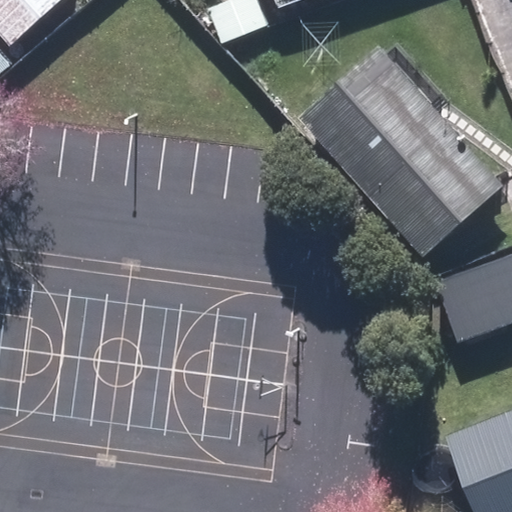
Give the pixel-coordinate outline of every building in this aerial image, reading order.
[(0,0),(0,33),(12,46),(63,0),(0,0)] [(223,0),(207,8),(225,46),(270,25),(258,0),(223,0)] [(382,49),(304,116),(424,253),(501,186),(382,49)] [(511,254),(438,279),(459,341),(511,322),(511,254)] [(511,511),(511,407),(444,433),(474,511),(511,511)]
